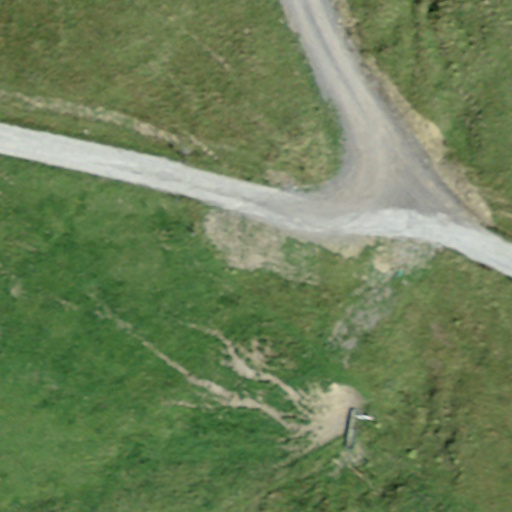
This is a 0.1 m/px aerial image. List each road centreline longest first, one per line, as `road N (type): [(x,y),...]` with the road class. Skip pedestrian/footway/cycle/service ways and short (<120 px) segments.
road 1 (track): [(0,139),(279,206),(425,225)]
road 2 (track): [(425,225),(314,0)]
